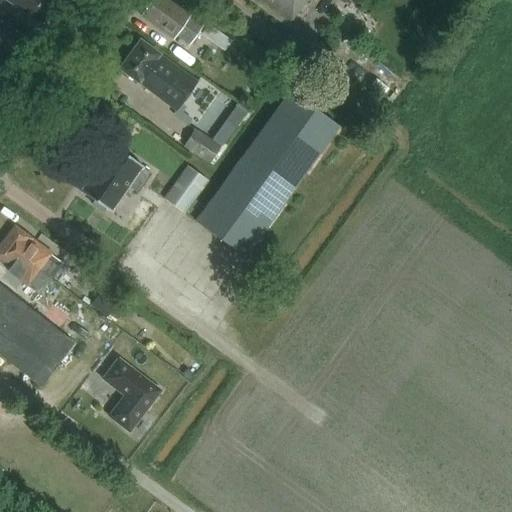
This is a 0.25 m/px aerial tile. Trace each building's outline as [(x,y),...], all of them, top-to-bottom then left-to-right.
[(5,0),(30,17),(41,0),(5,0)] [(165,0),(154,0),(142,18),(172,40),(176,34),(190,45),(203,27),(189,17),(165,0)] [(248,0),(288,29),(309,0),(248,0)] [(18,36),(0,23),(0,56),(2,58),(18,36)] [(205,29),(195,41),(204,48),(214,35),(205,29)] [(120,70),(160,98),(176,110),(196,82),(139,42),(120,70)] [(208,86),(199,102),(208,107),(217,90),(208,86)] [(290,91),(196,222),(244,257),(305,173),(308,175),(331,142),(328,140),(334,132),(338,134),(342,129),(338,126),(290,91)] [(193,130),(182,147),(208,164),(219,146),(193,130)] [(81,190),(81,192),(95,202),(93,205),(104,212),(106,209),(112,213),(113,212),(112,211),(129,187),(139,194),(152,174),(143,168),(144,167),(112,145),(112,146),(113,147),(102,162),(99,160),(90,174),(93,176),(82,191),(81,190)] [(185,166),(162,198),(184,214),(207,182),(185,166)] [(16,228),(5,243),(23,256),(24,259),(52,280),(62,266),(52,258),(54,256),(16,228)] [(41,295),(52,280),(24,259),(23,256),(5,243),(0,249),(0,258),(13,268),(10,272),(41,295)] [(0,285),(0,355),(44,388),(78,344),(0,285)] [(97,294),(90,304),(108,318),(115,309),(97,294)] [(132,433),(163,391),(120,359),(105,380),(127,397),(111,418),(132,433)]
